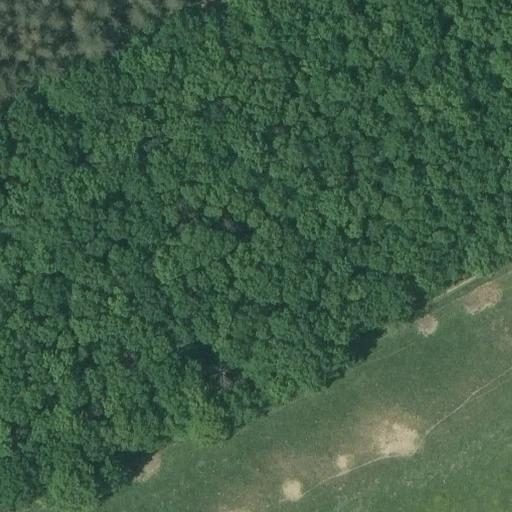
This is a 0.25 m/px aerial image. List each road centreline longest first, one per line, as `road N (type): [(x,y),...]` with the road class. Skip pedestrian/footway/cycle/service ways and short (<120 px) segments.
road 1 (track): [(0,497),(511,237)]
road 2 (track): [(0,101),(219,0)]
